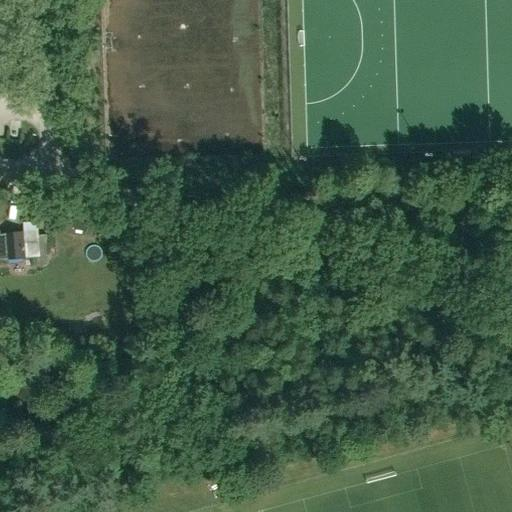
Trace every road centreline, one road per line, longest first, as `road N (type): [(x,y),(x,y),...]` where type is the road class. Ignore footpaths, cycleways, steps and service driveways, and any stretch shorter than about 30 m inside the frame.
road 1 (residential): [(511,285),(46,179)]
road 2 (residential): [(46,179),(39,0)]
